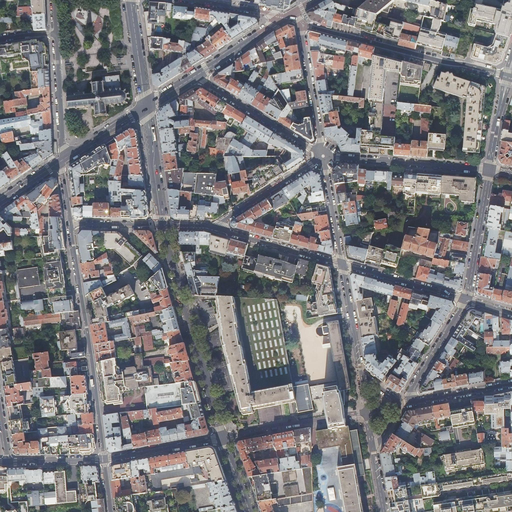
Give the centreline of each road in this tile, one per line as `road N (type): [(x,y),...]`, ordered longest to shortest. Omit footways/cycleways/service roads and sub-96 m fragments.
road 1 (residential): [(103,459),(68,224)]
road 2 (tertiary): [(226,437),(161,224)]
road 3 (residential): [(507,76),(300,22)]
road 4 (residential): [(322,156),(488,170)]
road 5 (residential): [(322,156),(195,76)]
road 6 (residential): [(366,412),(226,437)]
road 7 (residential): [(300,22),(322,156)]
road 8 (residential): [(212,226),(342,264)]
road 9 (residential): [(466,299),(488,170)]
road 10 (residential): [(212,226),(322,156)]
road 11 (residential): [(342,264),(466,299)]
road 12 (residential): [(56,33),(63,159)]
road 13 (residential): [(226,437),(103,459)]
road 14 (residential): [(401,404),(466,299)]
